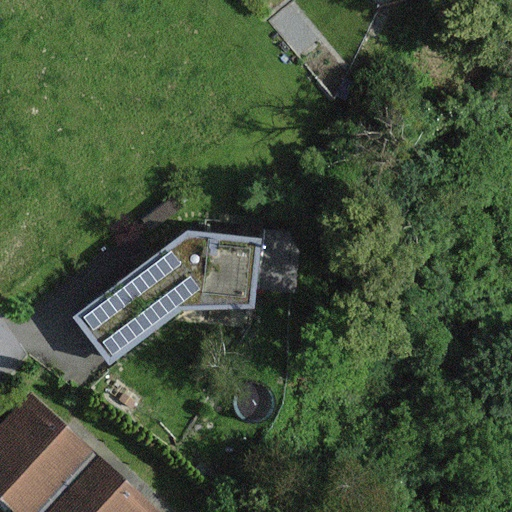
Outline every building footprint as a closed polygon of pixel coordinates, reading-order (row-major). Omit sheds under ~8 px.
[(387,19),(376,14),(368,33),(379,38),(387,19)] [(176,204),(142,229),(151,241),(185,216),(176,204)] [(254,310),(262,240),(188,231),(74,317),(111,365),(181,312),(254,310)] [(0,420),(0,503),(9,511),(40,511),(94,453),(27,391),(0,420)] [(40,511),(158,511),(94,453),(40,511)]
